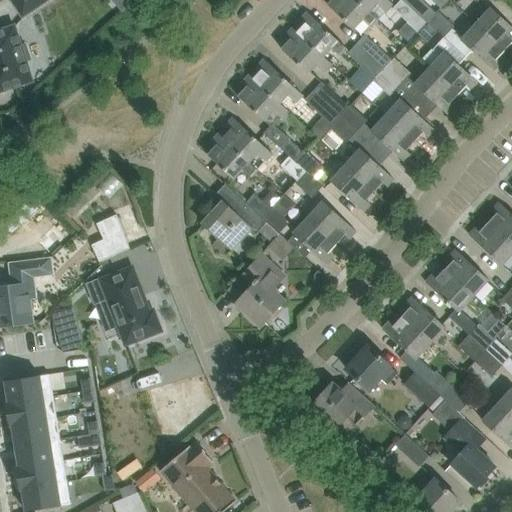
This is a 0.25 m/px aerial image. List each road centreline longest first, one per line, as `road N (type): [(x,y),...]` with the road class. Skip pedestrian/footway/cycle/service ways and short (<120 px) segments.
road 1 (residential): [(230,382),(179,264),(168,211),(171,171),(208,76),(275,0)]
road 2 (residential): [(230,382),(288,364),(407,238),(430,200),(511,109)]
road 3 (residential): [(282,511),(230,382)]
